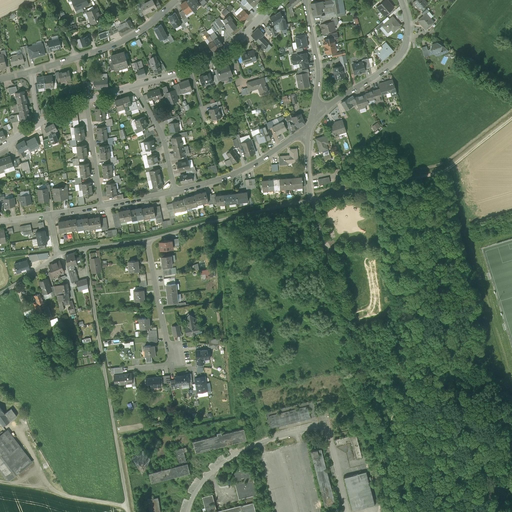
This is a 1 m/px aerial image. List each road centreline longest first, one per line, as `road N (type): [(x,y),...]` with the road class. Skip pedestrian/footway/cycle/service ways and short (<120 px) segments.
road 1 (track): [(128,511),(84,248)]
road 2 (residential): [(312,199),(146,240)]
road 3 (residential): [(134,86),(229,49),(276,0)]
road 4 (residential): [(146,240),(171,365),(136,368)]
road 5 (unclassified): [(314,109),(401,54),(408,26),(401,0)]
road 6 (unclassified): [(175,191),(232,175),(308,132)]
road 7 (track): [(511,119),(445,170),(394,181)]
road 8 (unclassified): [(127,506),(0,479)]
